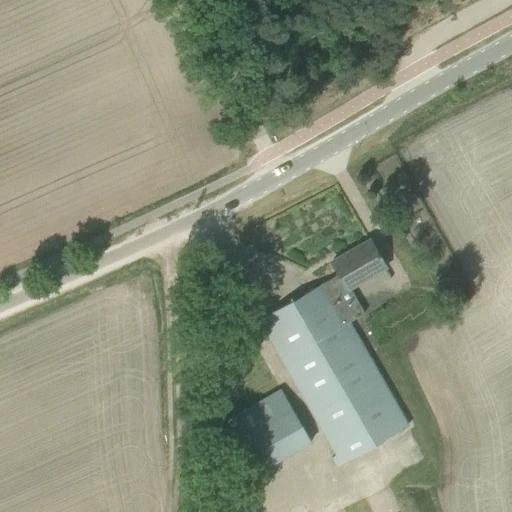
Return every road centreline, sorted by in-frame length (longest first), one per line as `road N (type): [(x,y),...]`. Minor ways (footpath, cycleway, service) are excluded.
road 1 (unclassified): [(0,303),(278,176)]
road 2 (unclassified): [(278,176),(511,46)]
road 3 (unclassified): [(278,176),(194,0)]
